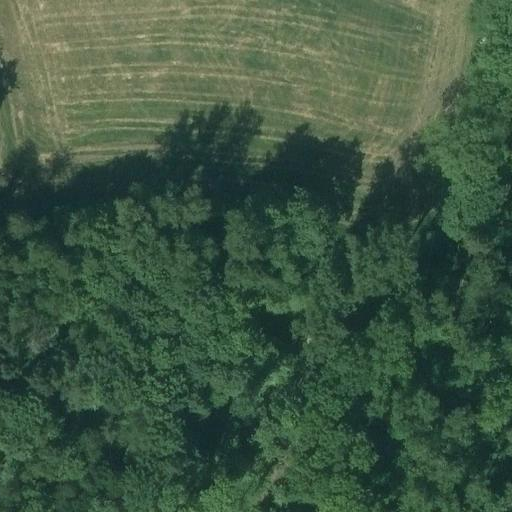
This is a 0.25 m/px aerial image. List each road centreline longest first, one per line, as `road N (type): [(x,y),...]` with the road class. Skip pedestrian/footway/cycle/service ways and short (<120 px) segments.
road 1 (track): [(344,328),(178,242),(0,216)]
road 2 (track): [(511,67),(461,208),(344,328)]
road 3 (track): [(344,328),(310,379),(258,511)]
